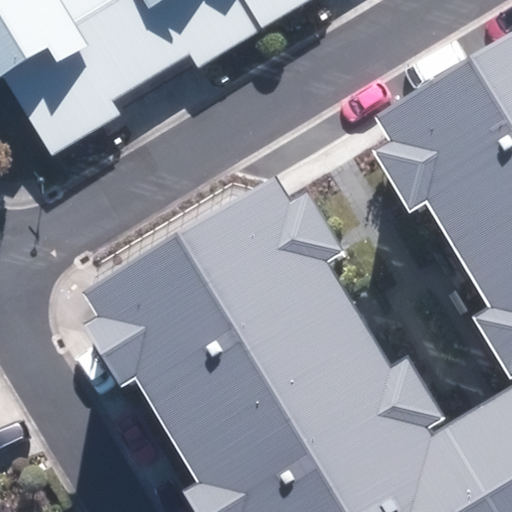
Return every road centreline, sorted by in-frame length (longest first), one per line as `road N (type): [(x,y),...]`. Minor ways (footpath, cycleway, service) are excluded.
road 1 (residential): [(0,272),(458,0)]
road 2 (residential): [(0,293),(46,398),(120,511)]
